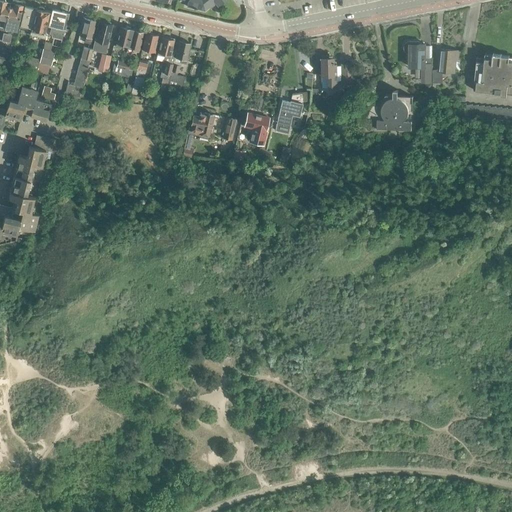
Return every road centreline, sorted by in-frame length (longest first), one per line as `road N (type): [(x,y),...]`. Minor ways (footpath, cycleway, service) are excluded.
road 1 (track): [(511,486),(393,469),(349,472),(206,511)]
road 2 (residential): [(94,0),(233,32),(263,30)]
road 3 (tertiary): [(263,30),(417,0)]
